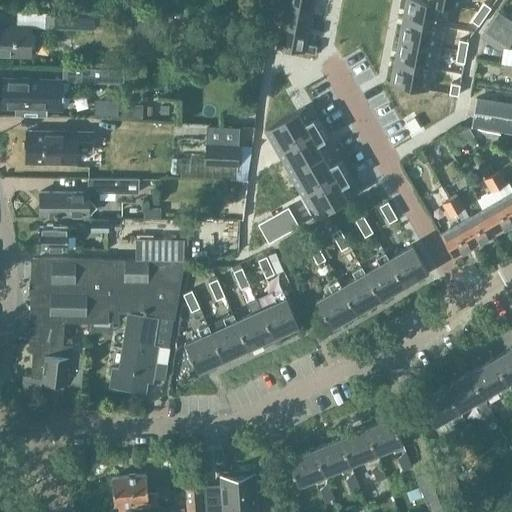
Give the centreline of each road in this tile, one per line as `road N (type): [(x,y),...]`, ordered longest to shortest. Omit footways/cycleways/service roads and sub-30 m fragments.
road 1 (residential): [(44,428),(241,419),(359,369),(440,324),(456,306)]
road 2 (residential): [(456,306),(325,64)]
road 3 (residential): [(0,328),(8,269),(0,205)]
